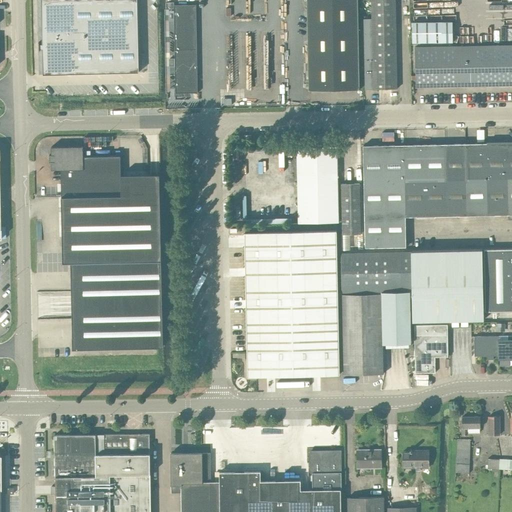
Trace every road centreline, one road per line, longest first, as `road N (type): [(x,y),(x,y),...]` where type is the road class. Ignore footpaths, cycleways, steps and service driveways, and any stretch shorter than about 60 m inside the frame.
road 1 (residential): [(213,120),(511,113)]
road 2 (unclassified): [(219,405),(394,402),(459,386),(511,385)]
road 3 (residential): [(219,405),(213,120)]
road 4 (residential): [(24,350),(20,124)]
road 5 (unknown): [(144,0),(142,76),(19,77)]
road 6 (unclassified): [(25,407),(219,405)]
road 7 (residential): [(20,124),(213,120)]
road 8 (unknown): [(213,120),(208,0)]
